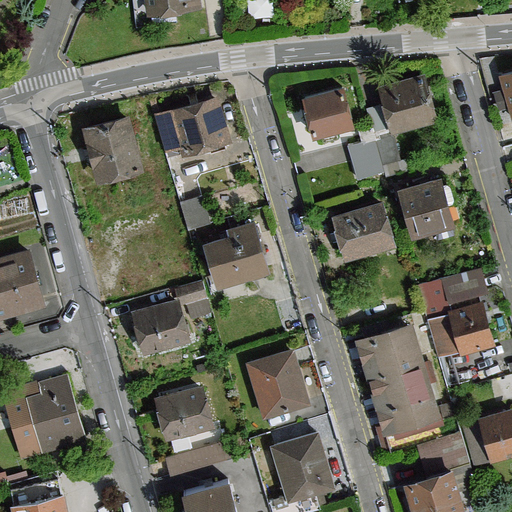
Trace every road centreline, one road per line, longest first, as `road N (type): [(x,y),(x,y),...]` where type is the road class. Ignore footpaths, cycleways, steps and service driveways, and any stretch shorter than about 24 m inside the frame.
road 1 (residential): [(245,58),(379,511)]
road 2 (residential): [(29,104),(142,511)]
road 3 (residential): [(453,39),(511,242)]
road 4 (residential): [(453,39),(245,58)]
road 5 (residential): [(245,58),(45,100)]
